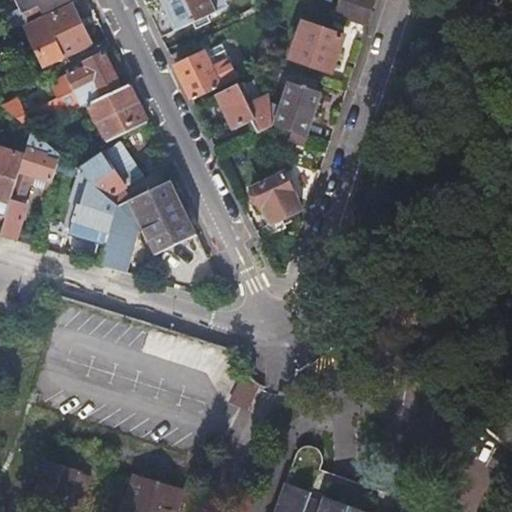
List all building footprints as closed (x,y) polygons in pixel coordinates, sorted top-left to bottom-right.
[(30,23),(29,21),(69,2),(67,0),(13,0),(19,11),(1,19),(8,34),(30,23)] [(156,0),(146,5),(161,38),(193,22),(197,29),(211,22),(208,15),(223,8),(219,0),(156,0)] [(341,0),(337,16),(367,26),(374,0),(341,0)] [(72,9),(26,31),(31,41),(30,41),(45,73),(64,64),(61,60),(90,46),(72,9)] [(345,37),(304,24),(291,61),(332,75),(345,37)] [(222,45),(176,67),(192,101),(239,77),(222,45)] [(3,110),(33,136),(89,108),(123,92),(118,81),(120,78),(115,68),(112,68),(105,54),(79,67),(81,71),(51,87),(57,100),(28,114),(21,101),(3,110)] [(321,93),(269,76),(271,95),(274,128),(305,139),(310,125),(322,129),(325,118),(319,116),(325,98),(320,96),(321,93)] [(274,128),(271,95),(250,105),(240,85),(218,96),(235,130),(253,122),(260,135),(274,128)] [(89,108),(107,146),(148,127),(130,89),(123,92),(89,108)] [(33,136),(26,158),(7,219),(1,237),(16,242),(27,206),(22,205),(29,183),(52,190),(62,160),(33,136)] [(79,175),(118,208),(123,206),(119,197),(142,185),(125,148),(77,173),(79,175)] [(26,158),(0,149),(0,216),(7,219),(26,158)] [(118,208),(79,175),(70,201),(78,204),(68,234),(104,246),(118,208)] [(284,175),(251,191),(260,209),(269,227),(301,211),(284,175)] [(123,206),(118,208),(104,246),(97,267),(119,274),(136,223),(154,259),(196,238),(182,209),(170,183),(123,206)] [(193,336),(188,352),(215,361),(211,375),(231,381),(241,351),(193,336)] [(259,387),(238,378),(227,403),(247,413),(259,387)] [(389,511),(395,498),(320,470),(321,469),(322,467),(323,464),(324,461),(323,459),(322,455),(320,452),(317,450),(315,449),(311,449),(307,449),(303,450),(299,452),(296,455),(294,459),(285,483),(274,511),(389,511)] [(72,467),(37,460),(28,503),(63,510),(65,501),(75,503),(81,474),(71,472),(72,467)] [(139,474),(128,470),(120,493),(124,494),(118,511),(172,511),(179,493),(137,480),(139,474)]
